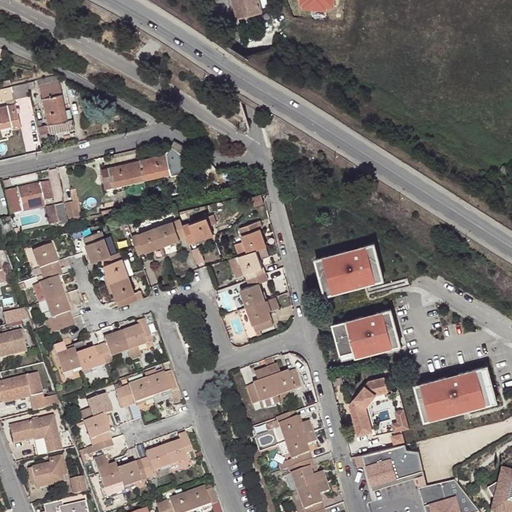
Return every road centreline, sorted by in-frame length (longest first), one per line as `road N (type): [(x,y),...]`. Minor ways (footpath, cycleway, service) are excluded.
road 1 (secondary): [(511,247),(119,0)]
road 2 (unclassified): [(261,146),(0,2)]
road 3 (residential): [(0,41),(165,129)]
road 4 (residential): [(358,511),(307,335)]
road 5 (residential): [(307,335),(264,158)]
road 6 (residential): [(165,129),(0,168)]
road 7 (unclassified): [(221,0),(261,146)]
road 8 (residential): [(157,299),(200,284),(225,360)]
road 9 (residential): [(75,262),(95,318),(157,299)]
